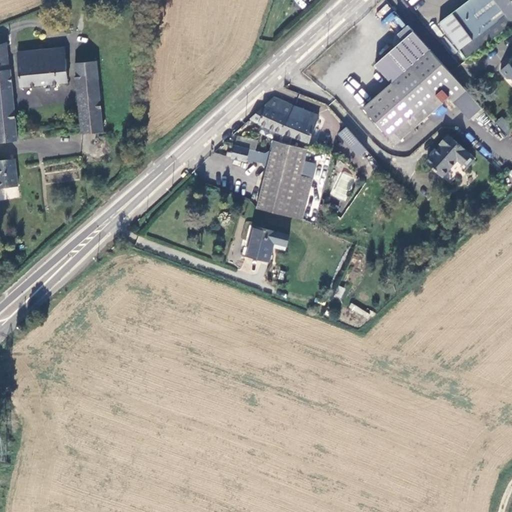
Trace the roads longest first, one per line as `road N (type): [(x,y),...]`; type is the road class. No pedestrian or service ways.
road 1 (secondary): [(353,0),(102,224)]
road 2 (secondary): [(0,330),(102,224)]
road 3 (secondary): [(102,224),(0,308)]
